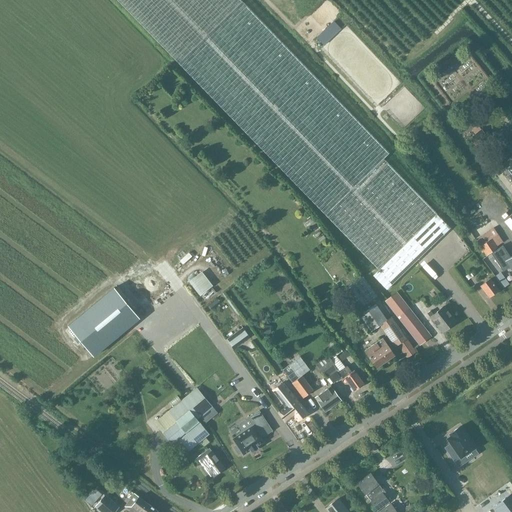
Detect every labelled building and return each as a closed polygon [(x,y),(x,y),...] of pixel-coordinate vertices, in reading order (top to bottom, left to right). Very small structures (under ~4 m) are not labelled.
[(387,290),(439,239),(451,228),(386,161),(391,155),(240,0),(116,0),(379,270),(373,276),(387,290)] [(455,71),(442,81),(446,86),(459,76),(455,71)] [(472,131),(475,134),(468,139),(479,153),(492,143),(478,126),(472,131)] [(511,140),(500,150),(504,155),(500,158),(506,166),(503,169),(511,180),(511,184),(511,185),(511,140)] [(201,199),(196,208),(207,214),(212,204),(201,199)] [(494,228),(476,240),(480,246),(492,239),(498,235),(494,228)] [(318,229),(309,236),(316,244),(324,236),(318,229)] [(492,239),(480,246),(486,255),(497,247),(492,239)] [(503,246),(491,253),(503,272),(510,267),(511,270),(511,256),(510,257),(510,258),(507,254),(508,253),(503,246)] [(201,275),(188,285),(199,298),(212,288),(201,275)] [(363,276),(347,287),(348,289),(361,308),(377,296),(363,276)] [(489,297),(499,290),(491,279),(481,286),(489,297)] [(101,351),(134,323),(140,318),(114,288),(68,326),(94,357),(101,351)] [(431,337),(397,292),(386,301),(420,345),(431,337)] [(376,303),(359,315),(371,333),(379,327),(385,335),(394,348),(398,345),(406,356),(407,358),(413,354),(416,352),(407,339),(392,317),(387,320),(376,303)] [(442,333),(456,322),(444,306),(433,315),(429,310),(427,312),(442,333)] [(244,331),(228,343),(232,349),(248,337),(244,331)] [(377,367),(394,355),(383,339),(365,351),(377,367)] [(343,360),(349,355),(346,351),(340,356),(343,360)] [(302,376),(310,370),(300,356),(282,369),(304,398),(313,391),(302,376)] [(317,365),(323,373),(326,377),(338,369),(328,356),(317,365)] [(354,391),(364,384),(355,370),(352,372),(347,366),(342,370),(346,376),(344,377),(354,391)] [(283,383),(275,389),(289,407),(288,407),(298,420),(307,413),(283,383)] [(325,412),(341,401),(331,386),(315,397),(325,412)] [(197,387),(168,411),(154,423),(170,442),(172,444),(182,457),(210,434),(198,420),(213,407),(197,387)] [(259,411),(251,416),(257,424),(254,426),(253,426),(243,432),(233,439),(237,445),(234,447),(239,455),(242,452),(243,454),(244,455),(245,455),(244,454),(251,450),(251,451),(252,452),(253,451),(252,451),(257,448),(258,448),(257,447),(257,446),(263,442),(264,442),(263,441),(261,437),(264,435),(265,436),(272,431),(259,411)] [(451,443),(445,448),(458,467),(465,462),(462,457),(474,448),(460,427),(450,433),(452,436),(448,438),(451,443)] [(212,478),(225,468),(209,449),(197,458),(212,478)] [(408,461),(412,458),(413,457),(411,453),(409,450),(408,451),(403,454),(402,455),(405,458),(407,461),(408,461)] [(475,500),(510,477),(503,465),(497,469),(493,463),(463,483),(475,500)] [(388,467),(392,475),(398,472),(394,464),(388,467)] [(369,500),(378,511),(390,502),(384,494),(387,492),(384,489),(383,489),(371,474),(358,483),(370,499),(369,500)] [(429,486),(431,490),(438,485),(436,482),(434,479),(427,483),(429,486)] [(91,506),(102,494),(96,488),(85,500),(91,506)] [(500,503),(493,508),(496,511),(511,511),(511,493),(506,498),(499,503),(500,503)] [(100,511),(115,511),(119,508),(105,495),(94,507),(100,511)] [(157,511),(158,511),(139,497),(132,507),(139,511),(157,511)] [(328,511),(348,511),(338,499),(326,509),(328,511)]
